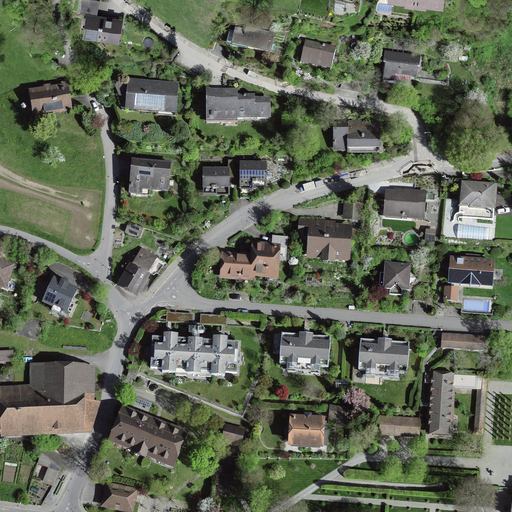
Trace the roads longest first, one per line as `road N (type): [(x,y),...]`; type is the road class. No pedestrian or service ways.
road 1 (residential): [(423,163),(411,116),(218,66),(121,0)]
road 2 (residential): [(167,286),(217,305),(511,328)]
road 3 (residential): [(167,286),(257,213),(423,163)]
road 4 (residential): [(97,265),(112,188),(109,144),(57,11)]
road 5 (residential): [(65,511),(101,424),(131,315)]
